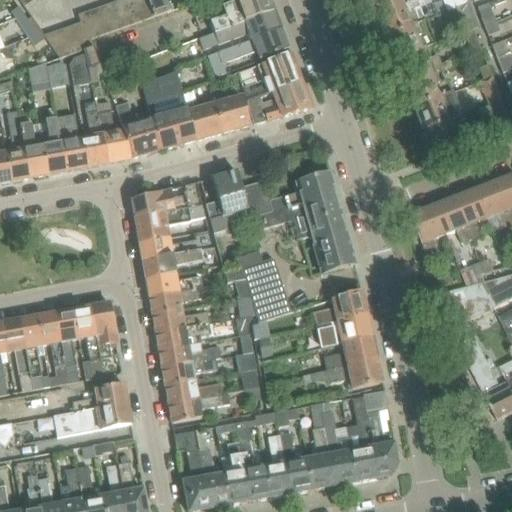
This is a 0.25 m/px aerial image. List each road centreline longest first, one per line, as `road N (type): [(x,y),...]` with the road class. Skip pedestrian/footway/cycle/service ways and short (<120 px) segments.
road 1 (residential): [(436,509),(375,204)]
road 2 (residential): [(348,127),(106,188)]
road 3 (residential): [(123,282),(166,511)]
road 4 (residential): [(511,152),(375,204)]
road 5 (residential): [(348,127),(296,0)]
road 6 (residential): [(0,304),(123,282)]
